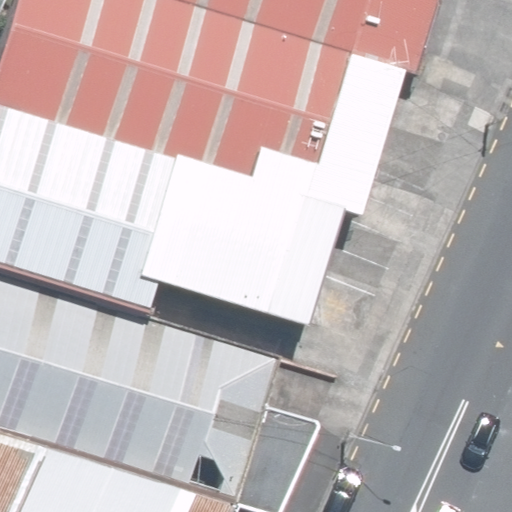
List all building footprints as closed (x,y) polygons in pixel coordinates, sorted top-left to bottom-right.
[(424,70),(190,0),(58,0),(23,116),(355,216),(378,222),(424,70)] [(462,0),(190,0),(424,70),(440,75),(462,0)] [(7,111),(0,126),(0,287),(154,329),(168,277),(325,325),(355,216),(23,116),(7,111)] [(0,427),(259,498),(295,368),(154,329),(0,287),(0,427)] [(252,511),(259,498),(0,427),(0,511),(252,511)]
